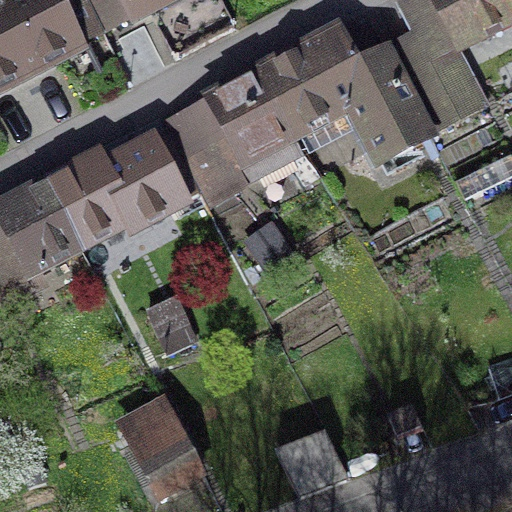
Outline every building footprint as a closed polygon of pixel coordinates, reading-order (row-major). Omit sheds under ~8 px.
[(28,0),(26,1),(25,0),(0,0),(0,111),(90,64),(112,53),(83,0),(28,0)] [(83,0),(112,53),(212,0),(83,0)] [(511,22),(511,0),(401,0),(393,4),(412,42),(387,54),(430,139),(488,110),(457,50),(511,22)] [(261,76),(291,136),(349,106),(379,165),(430,139),(387,54),(353,72),(336,39),(261,76)] [(255,179),(301,156),(291,136),(261,76),(166,125),(186,165),(197,186),(246,161),(255,179)] [(142,142),(48,189),(78,248),(126,224),(133,238),(205,202),(197,186),(186,165),(161,178),(142,142)] [(35,270),(78,248),(48,189),(0,213),(0,306),(42,285),(35,270)] [(187,280),(162,294),(181,329),(206,315),(187,280)] [(161,408),(111,434),(143,494),(192,467),(161,408)] [(298,495),(349,477),(332,430),(281,448),(298,495)]
